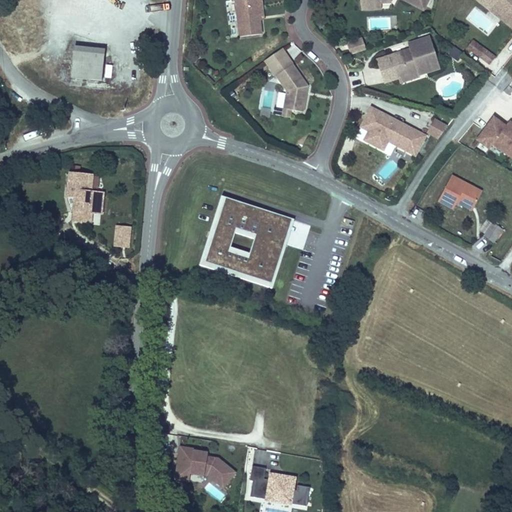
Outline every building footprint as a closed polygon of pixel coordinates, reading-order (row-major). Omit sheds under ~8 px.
[(261,33),(259,19),(258,6),(261,5),(260,0),(234,0),(239,36),(261,33)] [(511,29),(511,0),(480,0),(478,3),(511,29)] [(421,10),(423,6),(415,1),(413,5),(421,10)] [(13,27),(17,36),(30,29),(26,21),(13,27)] [(22,51),(35,46),(30,32),(17,37),(22,51)] [(416,74),(436,68),(427,37),(407,43),(410,50),(397,54),(397,53),(375,60),(382,82),(396,78),(404,75),(404,73),(415,70),(416,74)] [(363,49),(360,38),(345,43),(348,53),(363,49)] [(491,65),(496,58),(471,40),(466,47),(491,65)] [(70,77),(101,80),(104,49),(74,45),(70,77)] [(459,61),(462,53),(452,49),(449,57),(459,61)] [(302,113),(307,88),(291,66),(275,77),(286,93),(282,109),(290,111),(302,113)] [(396,78),(397,82),(417,76),(416,74),(415,70),(404,73),(404,75),(396,78)] [(268,118),(270,109),(262,107),(259,116),(268,118)] [(402,125),(397,133),(381,124),(385,116),(369,108),(359,127),(367,131),(363,139),(381,149),(386,140),(413,155),(423,136),(402,125)] [(280,118),(289,119),(290,111),(282,109),(280,118)] [(397,133),(402,125),(385,116),(381,124),(397,133)] [(511,124),(507,121),(503,126),(492,117),(475,139),(488,148),(491,144),(511,158),(511,124)] [(434,120),(426,136),(440,142),(447,127),(434,120)] [(92,211),(101,212),(103,191),(90,190),(91,175),(68,174),(66,196),(72,197),(76,197),(75,210),(92,211)] [(472,207),(480,191),(450,176),(436,202),(451,209),(454,202),(456,198),(472,207)] [(295,220),(222,196),(199,264),(272,289),(295,220)] [(92,211),(75,210),(76,197),(72,197),(71,219),(91,220),(92,211)] [(475,206),(484,211),(489,202),(480,197),(475,206)] [(470,211),(472,207),(456,198),(454,202),(470,211)] [(484,235),(492,240),(499,230),(491,225),(484,235)] [(129,250),(131,228),(114,227),(113,249),(129,250)] [(233,471),(216,457),(205,456),(205,452),(190,449),(189,454),(178,452),(175,470),(202,474),(202,473),(205,473),(221,486),(233,471)] [(291,488),(293,476),(269,472),(268,478),(262,478),(264,467),(250,464),(248,479),(251,480),(248,495),(265,498),(266,492),(289,496),(288,502),(305,504),(308,486),(295,484),(294,489),(291,488)] [(184,479),(185,472),(175,470),(174,477),(179,478),(184,479)] [(288,502),(289,496),(266,492),(265,498),(288,502)]
